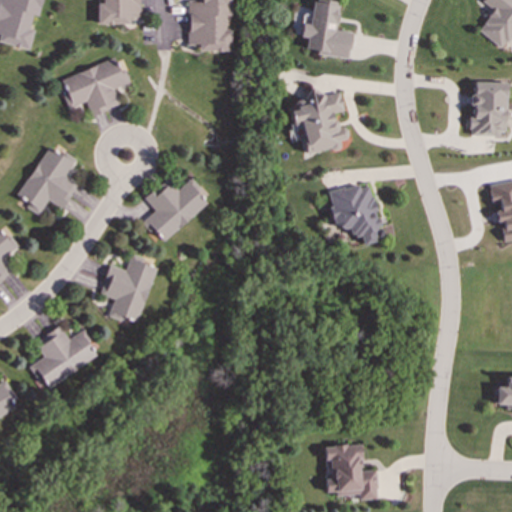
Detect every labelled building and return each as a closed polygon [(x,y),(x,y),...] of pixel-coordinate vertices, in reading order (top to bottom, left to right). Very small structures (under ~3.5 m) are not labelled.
[(0,0),(0,43),(26,50),(31,30),(26,28),(30,15),(35,16),(39,0),(0,0)] [(95,24),(128,24),(128,19),(138,19),(138,0),(100,0),(100,3),(95,3),(95,24)] [(186,0),(187,44),(197,44),(197,51),(230,51),(230,30),(224,30),(224,16),(230,16),(229,0),(186,0)] [(347,58),(351,32),(334,30),(338,2),(325,0),(311,0),(308,24),(301,23),(299,36),(306,37),(304,51),(347,58)] [(511,36),(511,0),(481,0),(492,9),(476,30),(501,50),(511,36)] [(59,78),(70,106),(83,101),(88,116),(117,105),(111,88),(128,82),(122,68),(116,71),(112,59),(59,78)] [(505,82),(469,81),(469,134),(504,135),(505,82)] [(305,153),(339,148),(338,139),(347,137),(345,127),(335,128),(333,113),(342,111),(339,92),(319,95),(318,90),(305,92),(307,102),(295,104),(295,108),(289,109),(291,125),(300,124),(305,153)] [(16,196),(27,202),(24,207),(37,215),(45,200),(61,209),(76,182),(65,176),(73,161),(45,145),(16,196)] [(207,202),(188,179),(175,190),(166,178),(142,198),(152,210),(139,222),(149,233),(153,230),(162,241),(207,202)] [(500,241),(511,239),(511,180),(486,184),(489,205),(494,204),(500,241)] [(325,192),(331,223),(338,221),(339,230),(349,228),(350,238),(359,236),(360,243),(380,239),(369,183),(325,192)] [(18,248),(6,232),(1,236),(0,234),(0,279),(10,272),(1,261),(18,248)] [(97,294),(111,298),(106,316),(120,321),(121,317),(136,322),(154,267),(141,263),(143,258),(128,253),(123,269),(107,264),(97,294)] [(97,355),(80,329),(66,339),(58,326),(32,343),(41,357),(31,363),(47,387),(97,355)] [(511,375),(503,375),(503,387),(493,386),(493,405),(503,405),(503,408),(511,408),(511,375)] [(0,416),(14,409),(6,395),(10,393),(3,380),(0,381),(0,416)] [(358,444),(321,446),(322,460),(329,460),(330,480),(324,480),(324,492),(333,492),(333,496),(356,495),(356,500),(374,499),(372,470),(359,470),(358,444)]
